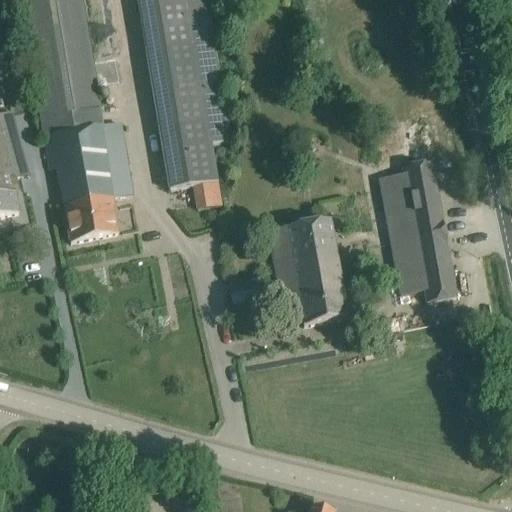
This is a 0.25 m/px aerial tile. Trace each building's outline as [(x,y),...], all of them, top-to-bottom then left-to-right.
[(80,0),(18,0),(43,145),(50,175),(55,174),(66,227),(70,247),(118,237),(112,202),(134,198),(122,127),(102,130),(80,0)] [(216,185),(210,148),(210,147),(233,143),(208,0),(136,0),(169,193),(216,185)] [(6,9),(0,10),(0,34),(12,31),(6,9)] [(0,220),(19,217),(11,182),(29,178),(15,116),(0,119),(0,220)] [(281,160),(270,169),(283,186),(294,178),(281,160)] [(380,182),(391,247),(445,237),(433,172),(380,182)] [(268,234),(276,275),(294,271),(293,264),(336,257),(330,223),(310,226),(268,234)] [(445,237),(391,247),(397,278),(401,298),(425,294),(427,306),(456,301),(445,237)] [(294,271),(276,275),(282,308),(299,304),(303,330),(348,321),(336,257),(293,264),(294,271)]
